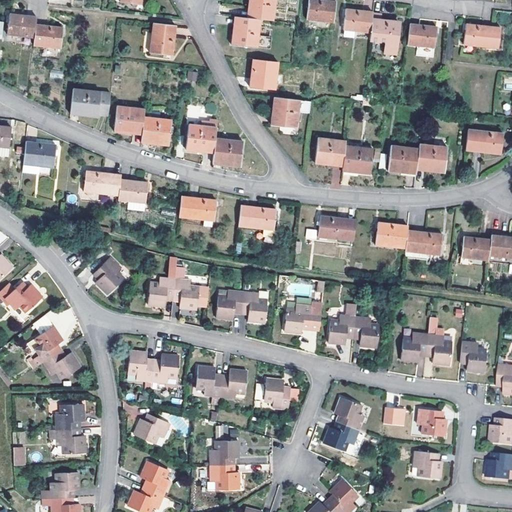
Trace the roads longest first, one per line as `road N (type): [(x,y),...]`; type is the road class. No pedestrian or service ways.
road 1 (track): [(511,306),(197,261),(0,212)]
road 2 (residential): [(281,190),(129,155),(0,95)]
road 3 (residential): [(327,370),(471,397),(468,487),(511,498)]
road 4 (residential): [(90,321),(327,370)]
road 5 (residential): [(493,183),(415,199),(281,190)]
road 6 (residential): [(192,15),(282,168),(281,190)]
road 7 (residential): [(90,321),(110,391),(104,511)]
road 8 (residential): [(0,220),(35,249),(90,321)]
